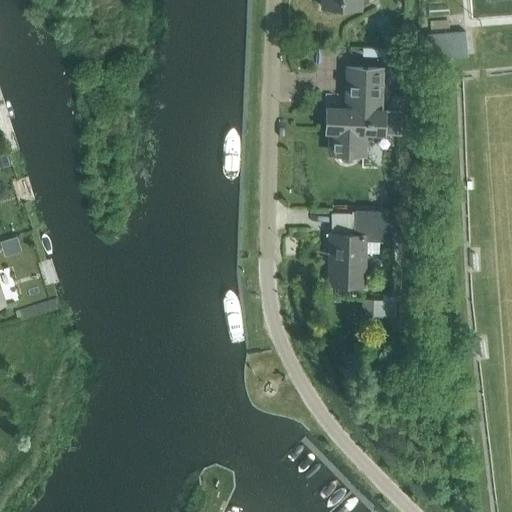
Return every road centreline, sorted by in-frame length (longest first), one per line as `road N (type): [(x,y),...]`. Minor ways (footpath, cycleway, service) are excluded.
road 1 (unclassified): [(411,511),(328,423),(291,364),(269,300),(267,230)]
road 2 (residential): [(267,230),(273,0)]
